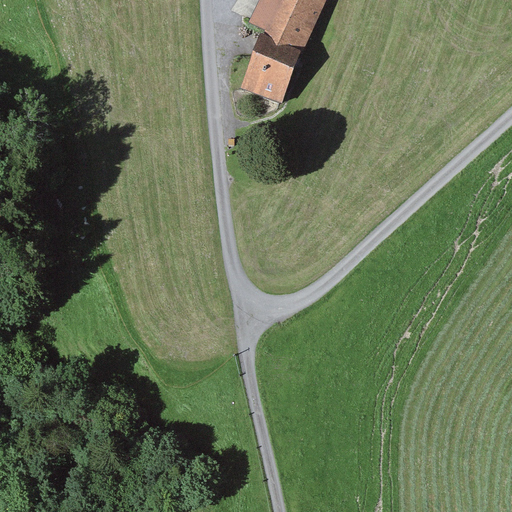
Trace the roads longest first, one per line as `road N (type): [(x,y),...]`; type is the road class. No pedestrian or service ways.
road 1 (track): [(260,290),(294,299),(333,281),(511,121)]
road 2 (track): [(218,0),(243,261),(260,290)]
